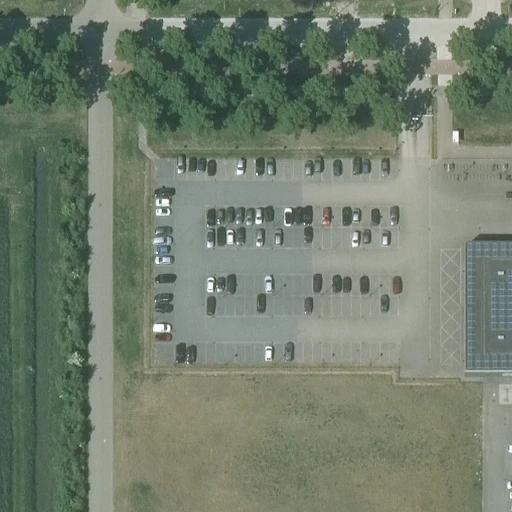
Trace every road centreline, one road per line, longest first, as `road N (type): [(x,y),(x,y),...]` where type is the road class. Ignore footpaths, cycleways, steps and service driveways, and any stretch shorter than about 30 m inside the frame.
road 1 (unclassified): [(101,511),(99,31)]
road 2 (unclassified): [(99,31),(511,31)]
